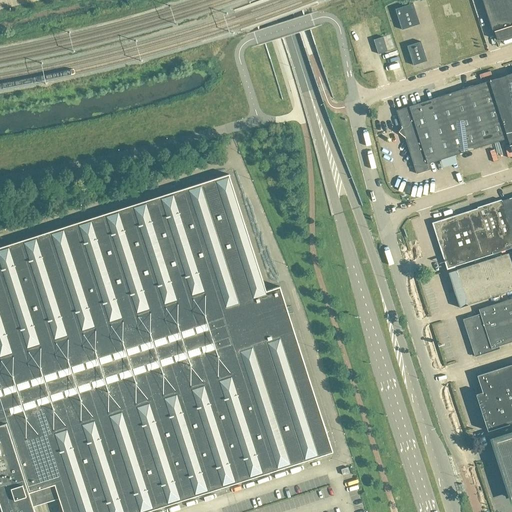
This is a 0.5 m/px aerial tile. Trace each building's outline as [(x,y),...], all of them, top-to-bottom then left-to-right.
[(511,0),(482,0),(496,42),(501,40),(503,41),(511,38),(511,0)] [(419,23),(413,4),(413,3),(412,3),(412,4),(396,9),(395,9),(395,10),(396,10),(400,22),(402,29),(401,29),(402,30),(403,29),(402,29),(418,24),(419,24),(419,23)] [(388,51),(383,37),(374,40),(378,54),(388,51)] [(426,60),(420,43),(421,43),(420,41),(420,42),(408,46),(407,46),(407,47),(408,47),(413,64),(413,65),(414,65),(426,61),(427,61),(427,60),(426,60)] [(511,73),(489,81),(508,138),(511,151),(511,73)] [(508,138),(489,81),(410,107),(410,106),(396,110),(401,128),(398,132),(405,137),(417,174),(430,170),(428,164),(508,138)] [(145,511),(333,452),(280,286),(266,290),(229,174),(0,247),(0,511),(38,511),(34,499),(57,492),(63,511),(145,511)] [(511,197),(502,201),(511,231),(511,197)] [(511,246),(511,231),(502,201),(470,211),(433,223),(448,269),(493,254),(493,252),(507,247),(507,248),(511,246)] [(511,252),(448,273),(460,308),(506,293),(511,290),(511,252)] [(511,341),(511,298),(479,309),(480,314),(463,319),(475,356),(499,349),(499,346),(511,341)] [(511,422),(511,364),(477,375),(483,393),(477,394),(488,429),(487,429),(488,431),(489,430),(503,425),(504,426),(510,424),(510,423),(511,422)] [(511,434),(494,440),(511,496),(511,434)]
